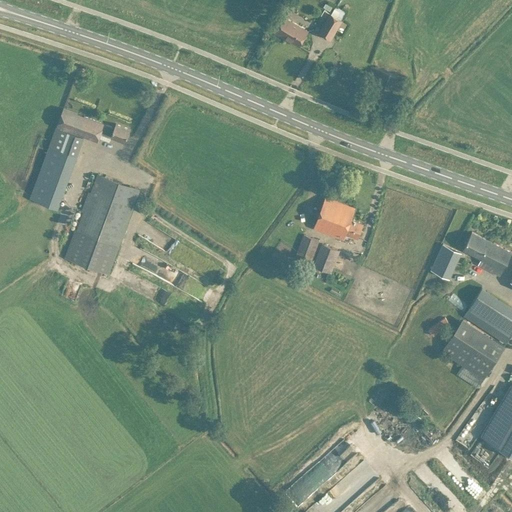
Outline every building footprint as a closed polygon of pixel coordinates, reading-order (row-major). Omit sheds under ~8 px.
[(328,10),(334,13),(338,6),(332,3),(328,10)] [(330,13),(319,32),(331,39),(343,20),(331,13),(330,13)] [(300,45),(305,36),(308,30),(284,16),(275,32),(284,37),(285,36),(300,45)] [(372,67),(359,104),(362,105),(392,115),(395,106),(405,78),(375,68),(372,67)] [(58,209),(85,135),(98,140),(101,130),(112,134),(112,136),(126,141),(131,129),(116,123),(115,127),(104,123),(105,123),(64,108),(62,111),(60,117),(52,141),(30,199),(58,209)] [(89,192),(75,229),(64,257),(109,273),(120,245),(141,189),(98,173),(91,192),(89,192)] [(358,238),(360,232),(364,223),(352,218),(356,207),(326,196),(314,227),(344,239),(346,233),(358,238)] [(478,265),(500,276),(504,270),(508,261),(511,252),(511,251),(472,231),(468,240),(463,249),(481,258),(478,265)] [(304,234),(295,256),(312,263),(320,240),(304,234)] [(322,243),(313,266),(331,272),(340,250),(322,243)] [(443,243),(431,269),(450,278),(462,251),(443,243)] [(511,307),(482,288),(465,314),(507,342),(511,335),(511,307)] [(434,335),(450,324),(446,317),(429,328),(434,335)] [(484,378),(505,345),(463,318),(442,351),(484,378)] [(493,416),(482,435),(511,452),(511,382),(502,399),(493,416)] [(393,442),(406,451),(410,445),(398,436),(393,442)] [(453,511),(468,511),(471,510),(463,500),(452,510),(453,511)]
